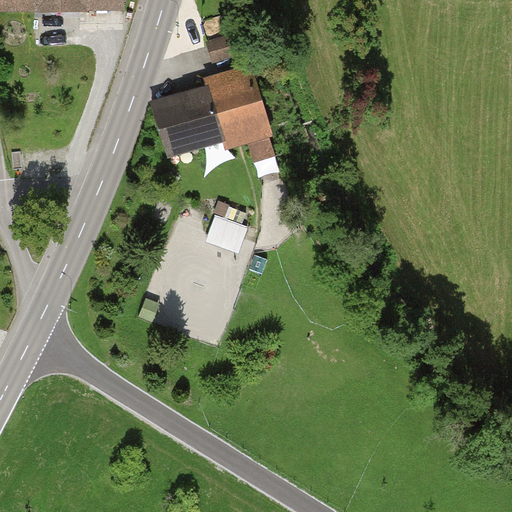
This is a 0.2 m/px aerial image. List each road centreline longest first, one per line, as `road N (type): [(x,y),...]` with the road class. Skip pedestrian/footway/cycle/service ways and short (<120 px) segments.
road 1 (primary): [(35,335),(101,187),(165,0)]
road 2 (unclassified): [(316,511),(35,335)]
